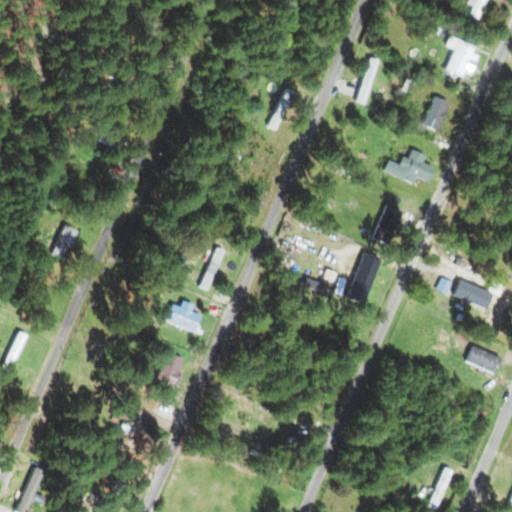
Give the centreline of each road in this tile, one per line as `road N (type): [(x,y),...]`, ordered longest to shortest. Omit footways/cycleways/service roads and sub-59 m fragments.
road 1 (residential): [(362,0),(143,511)]
road 2 (residential): [(511,27),(304,511)]
road 3 (residential): [(0,476),(206,0)]
road 4 (residential): [(511,396),(462,511)]
